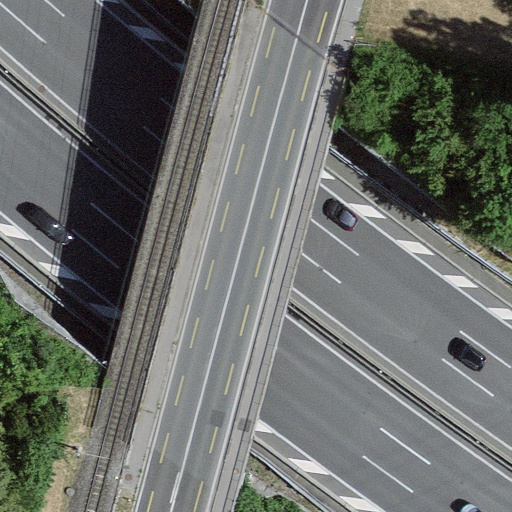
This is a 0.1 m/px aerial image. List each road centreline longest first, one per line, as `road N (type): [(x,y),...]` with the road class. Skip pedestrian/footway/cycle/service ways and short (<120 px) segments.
road 1 (motorway): [(511,388),(324,249),(22,0)]
road 2 (motorway): [(0,146),(253,353),(469,511)]
road 3 (primary): [(308,0),(171,511)]
